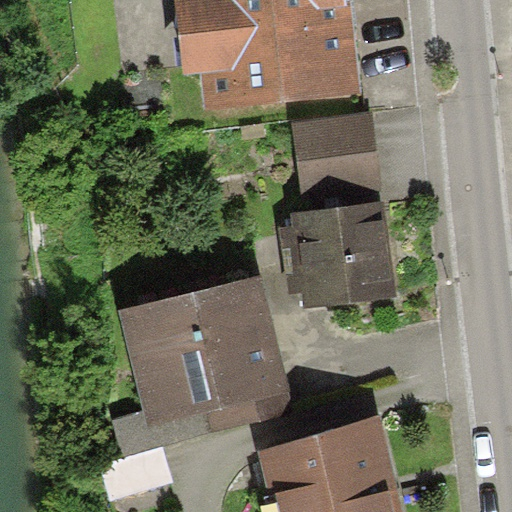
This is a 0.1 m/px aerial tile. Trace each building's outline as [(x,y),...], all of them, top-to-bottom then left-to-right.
[(356,85),(345,0),(204,0),(216,101),(356,85)] [(369,116),(307,123),(315,196),(378,189),(369,116)] [(300,212),(302,227),(291,228),(296,277),(310,276),(312,301),(390,293),(381,204),(300,212)] [(256,287),(146,314),(169,409),(218,398),(225,425),(286,411),(256,287)] [(398,511),(376,421),(266,448),(281,511),(398,511)] [(158,450),(104,465),(115,501),(168,485),(158,450)]
